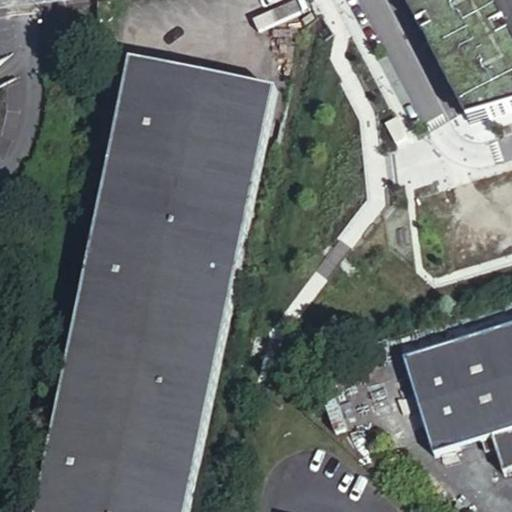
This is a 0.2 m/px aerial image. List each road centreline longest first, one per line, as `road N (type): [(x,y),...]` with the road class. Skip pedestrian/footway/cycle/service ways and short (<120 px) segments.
road 1 (residential): [(372,0),(452,149),(474,155),(511,146)]
road 2 (residential): [(6,0),(23,90),(9,169),(0,173)]
